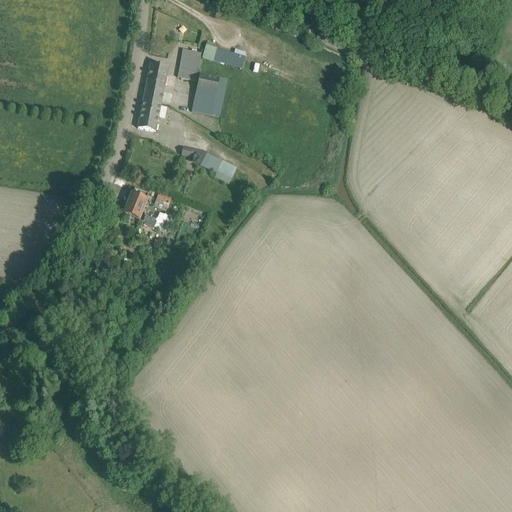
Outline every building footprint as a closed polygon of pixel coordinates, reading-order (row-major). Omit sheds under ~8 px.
[(360,47),(322,31),(317,41),(355,58),(360,47)] [(247,59),(213,49),(215,45),(206,43),(202,59),(243,71),(247,59)] [(179,70),(177,78),(198,83),(191,113),(218,118),(219,115),(220,115),(227,80),(200,74),(202,61),(200,60),(201,54),(182,50),(179,70)] [(150,65),(143,103),(160,106),(168,68),(150,65)] [(329,97),(337,100),(345,72),(341,71),(339,79),(335,77),(329,97)] [(160,106),(143,103),(137,129),(155,133),(160,106)] [(198,152),(183,149),(181,157),(197,160),(198,152)] [(229,185),(237,167),(205,154),(200,167),(211,172),(209,176),(229,185)] [(148,195),(134,189),(124,215),(138,220),(148,195)] [(159,193),(157,199),(153,208),(165,213),(171,198),(159,193)] [(145,217),(143,221),(168,232),(172,222),(175,224),(177,219),(171,217),(165,214),(164,217),(159,215),(156,221),(145,217)]
